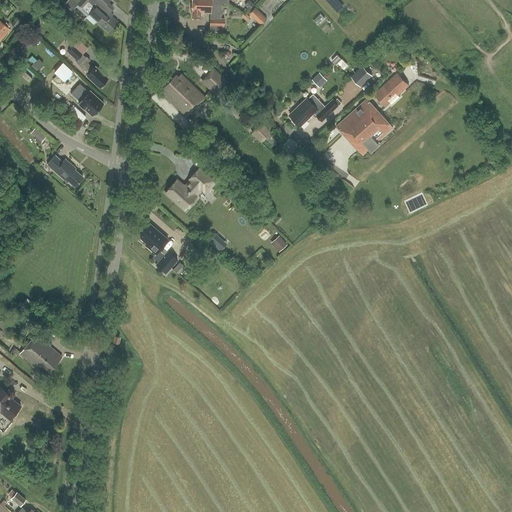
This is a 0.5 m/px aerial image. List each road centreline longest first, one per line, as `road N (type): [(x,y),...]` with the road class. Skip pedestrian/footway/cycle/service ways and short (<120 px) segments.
road 1 (tertiary): [(77,511),(128,171)]
road 2 (tertiary): [(128,171),(64,139),(0,83)]
road 3 (unclassified): [(141,88),(125,85),(41,0)]
